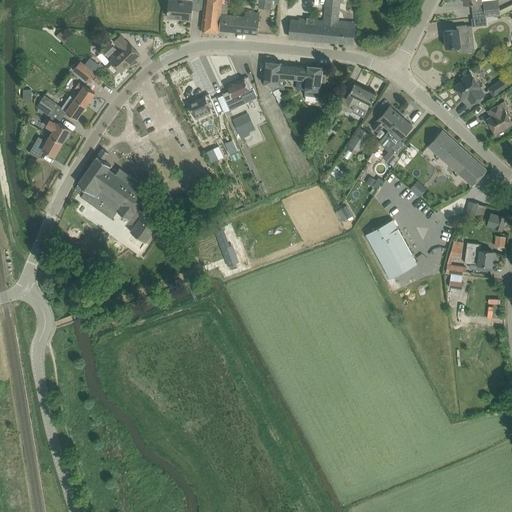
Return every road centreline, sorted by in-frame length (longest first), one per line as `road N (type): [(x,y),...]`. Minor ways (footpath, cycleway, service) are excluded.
road 1 (tertiary): [(22,289),(102,121),(170,55),(229,44),(289,48),(393,71)]
road 2 (tertiary): [(76,511),(36,371),(44,318),(22,289)]
road 3 (tertiary): [(393,71),(511,178)]
